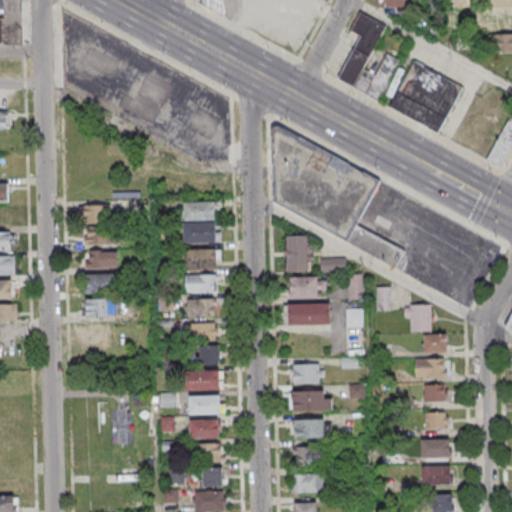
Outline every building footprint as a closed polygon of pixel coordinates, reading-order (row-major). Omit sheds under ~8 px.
[(374,0),(374,8),(407,8),(407,0),(374,0)] [(511,10),(487,11),(487,29),(511,29),(511,10)] [(380,99),(398,60),(387,54),(377,74),(366,68),(387,25),(360,12),(351,31),(360,35),(339,80),(380,99)] [(511,34),(488,34),(488,53),(511,52),(511,34)] [(390,108),(441,132),(463,86),(412,61),(390,108)] [(8,112),(0,111),(0,128),(8,129),(8,112)] [(488,160),(503,167),(511,146),(511,113),(510,113),(488,160)] [(274,204),(403,269),(406,261),(406,250),(357,226),(381,179),(277,127),(275,127),(272,132),(274,204)] [(9,183),(0,183),(0,201),(9,202),(9,183)] [(220,220),(220,201),(184,201),(184,220),(220,220)] [(85,205),(85,224),(111,224),(111,205),(85,205)] [(184,243),(220,243),(220,223),(184,223),(184,243)] [(85,227),(85,244),(117,244),(117,227),(85,227)] [(0,250),(12,250),(12,231),(0,231),(0,250)] [(308,235),(286,235),(286,271),(308,271),(308,235)] [(184,269),(220,269),(220,249),(184,249),(184,269)] [(86,268),(118,268),(118,251),(86,251),(86,268)] [(0,274),(15,275),(15,255),(0,255),(0,274)] [(346,258),(320,258),(320,271),(346,271),(346,258)] [(85,274),(85,293),(116,293),(116,274),(85,274)] [(217,274),(185,274),(185,292),(217,292),(217,274)] [(363,299),(363,274),(349,274),(349,299),(363,299)] [(289,298),(319,298),(319,289),(325,289),(325,277),(289,277),(289,298)] [(0,299),(12,299),(12,280),(0,279),(0,299)] [(391,286),(377,286),(377,310),(391,310),(391,286)] [(119,298),(83,298),(83,317),(119,317),(119,298)] [(217,299),(187,299),(187,316),(217,316),(217,299)] [(330,325),(330,303),(286,303),(286,325),(330,325)] [(17,304),(0,304),(0,320),(17,321),(17,304)] [(431,331),(431,305),(407,305),(407,331),(431,331)] [(346,326),(363,326),(363,308),(346,308),(346,326)] [(217,323),(190,323),(190,337),(217,337),(217,323)] [(447,352),(447,333),(425,333),(425,352),(447,352)] [(219,344),(196,344),(196,365),(219,365),(219,344)] [(447,358),(415,358),(415,378),(447,378),(447,358)] [(293,363),(293,383),(324,383),(324,363),(293,363)] [(223,370),(187,370),(187,389),(223,389),(223,370)] [(425,402),(446,402),(446,384),(425,384),(425,402)] [(351,388),(351,396),(360,396),(360,385),(354,385),(354,388),(351,388)] [(291,390),(291,410),(332,410),(332,399),(324,399),(324,390),(291,390)] [(225,414),(225,395),(189,395),(189,414),(225,414)] [(448,429),(448,412),(425,412),(425,429),(448,429)] [(190,439),(219,439),(219,419),(190,419),(190,439)] [(292,419),(293,438),(326,438),(325,419),(292,419)] [(421,439),(421,457),(450,457),(450,439),(421,439)] [(225,461),(225,443),(195,443),(195,462),(225,461)] [(325,445),(294,446),(295,464),(325,463),(325,445)] [(450,485),(450,466),(422,466),(422,485),(450,485)] [(224,486),(224,468),(203,468),(203,487),(224,486)] [(327,493),(327,473),(292,473),(292,493),(327,493)] [(195,511),(225,511),(225,491),(195,491),(195,511)] [(452,493),(432,493),(432,511),(452,511),(452,493)] [(15,511),(15,495),(0,495),(0,511),(15,511)] [(317,511),(318,502),(294,502),(293,511),(317,511)]
